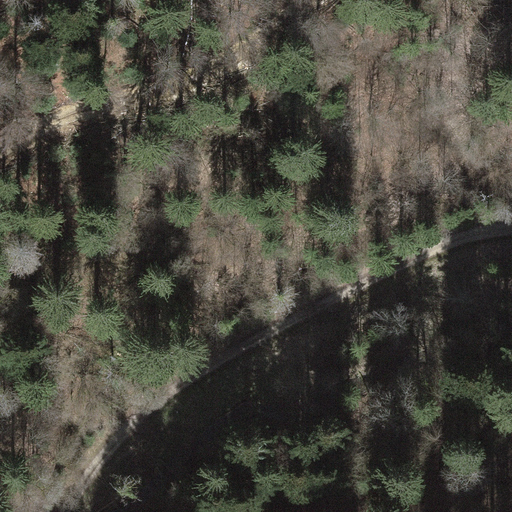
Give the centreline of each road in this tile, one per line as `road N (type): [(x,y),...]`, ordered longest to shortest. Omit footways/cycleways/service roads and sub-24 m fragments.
road 1 (track): [(511,236),(490,237),(179,388),(110,442),(64,511)]
road 2 (track): [(0,148),(16,135),(188,89),(312,0)]
